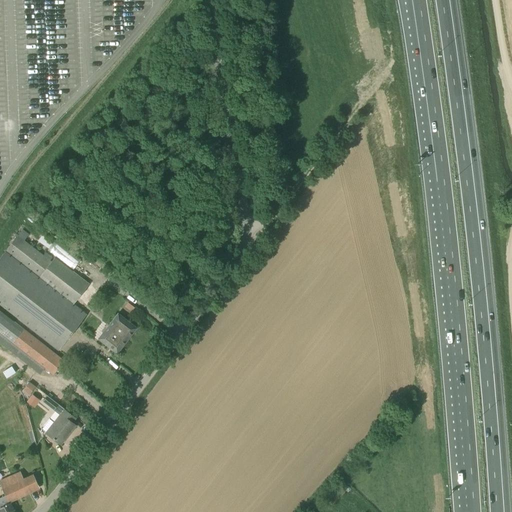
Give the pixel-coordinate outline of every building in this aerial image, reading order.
[(17,236),(24,241),(29,235),(22,230),(17,236)] [(43,234),(37,242),(73,267),(79,259),(43,234)] [(0,258),(0,304),(58,350),(86,315),(73,304),(88,285),(54,259),(51,262),(17,236),(0,258)] [(64,362),(0,312),(0,334),(53,375),(64,362)] [(117,353),(129,337),(136,328),(118,314),(99,339),(109,347),(109,348),(112,349),(111,350),(112,350),(117,353)] [(12,366),(3,372),(7,377),(16,372),(12,366)] [(29,382),(22,391),(28,396),(35,387),(29,382)] [(33,393),(27,401),(35,407),(41,400),(33,393)] [(42,429),(46,432),(46,433),(60,444),(75,425),(72,423),(76,418),(65,409),(64,409),(47,396),(42,401),(60,415),(55,421),(50,418),(42,429)] [(0,498),(0,511),(13,511),(8,501),(39,486),(33,474),(23,478),(20,471),(0,479),(0,482),(5,496),(0,498)]
